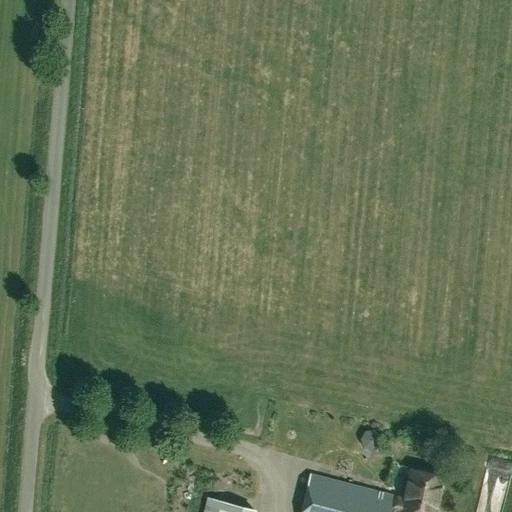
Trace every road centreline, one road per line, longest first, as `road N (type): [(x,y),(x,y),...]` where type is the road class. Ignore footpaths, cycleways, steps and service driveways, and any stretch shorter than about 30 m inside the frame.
road 1 (unclassified): [(24,511),(66,0)]
road 2 (unknown): [(32,399),(239,447),(279,511)]
